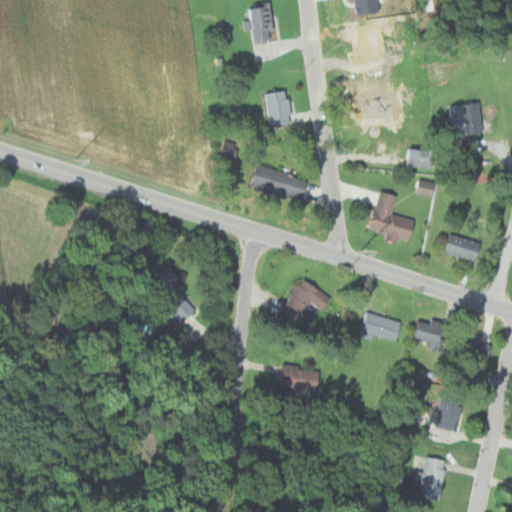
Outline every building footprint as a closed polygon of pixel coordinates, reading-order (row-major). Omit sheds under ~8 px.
[(273,39),(272,30),(277,29),(273,1),(249,5),(251,19),(246,20),(248,29),(254,28),(256,42),(273,39)] [(270,125),(293,123),(290,89),(268,92),(270,125)] [(468,102),(445,105),(451,150),(464,148),(462,134),(472,132),(468,102)] [(238,144),(226,140),(222,155),(235,158),(238,144)] [(436,166),(437,149),(407,147),(407,165),(436,166)] [(254,187),(308,197),(312,176),(258,166),(254,187)] [(438,180),(420,179),(419,194),(436,195),(438,180)] [(378,189),(367,226),(385,232),(384,237),(396,240),(398,236),(407,239),(413,219),(390,212),(396,194),(378,189)] [(448,231),(479,242),(473,260),(442,249),(448,231)] [(182,275),(170,265),(159,277),(171,288),(182,275)] [(282,309),(299,321),(304,314),(312,319),(320,309),(323,311),(333,297),(305,277),(282,309)] [(170,298),(184,320),(197,312),(183,290),(170,298)] [(366,310),(400,320),(394,338),(372,331),(370,338),(358,334),(366,310)] [(424,349),(441,350),(443,324),(411,322),(410,339),(424,340),(424,349)] [(487,340),(458,334),(454,353),(482,359),(487,340)] [(323,368),(281,365),(281,375),(284,376),(283,388),(321,391),(323,368)] [(435,425),(443,387),(461,391),(453,429),(435,425)] [(425,455),(443,459),(442,467),(445,468),(438,499),(417,495),(420,479),(415,477),(416,469),(422,471),(425,455)]
